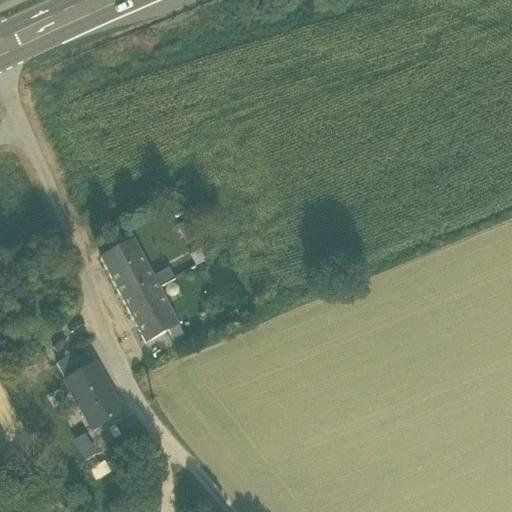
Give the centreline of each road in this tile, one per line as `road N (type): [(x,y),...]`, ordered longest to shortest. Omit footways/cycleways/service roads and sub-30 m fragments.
road 1 (unclassified): [(23,131),(126,374),(227,511)]
road 2 (primary): [(0,49),(113,0)]
